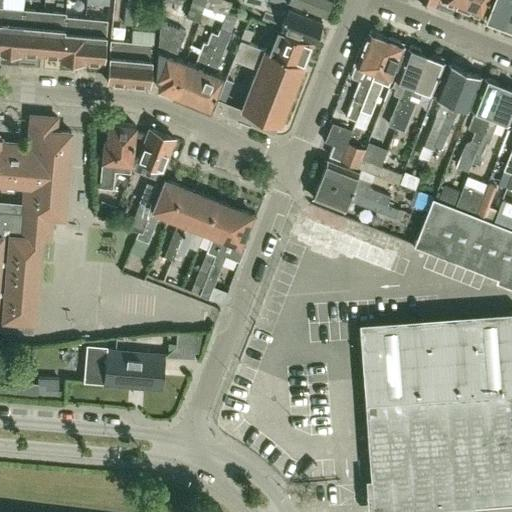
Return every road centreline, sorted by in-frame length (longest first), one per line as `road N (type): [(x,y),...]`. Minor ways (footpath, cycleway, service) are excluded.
road 1 (residential): [(0,86),(135,99),(290,162)]
road 2 (residential): [(183,436),(290,162)]
road 3 (unclassified): [(183,436),(0,421)]
road 4 (unclassified): [(0,443),(175,457)]
road 5 (residential): [(290,162),(356,0)]
road 6 (residential): [(511,56),(368,0)]
road 7 (unclassified): [(284,511),(253,473),(183,436)]
